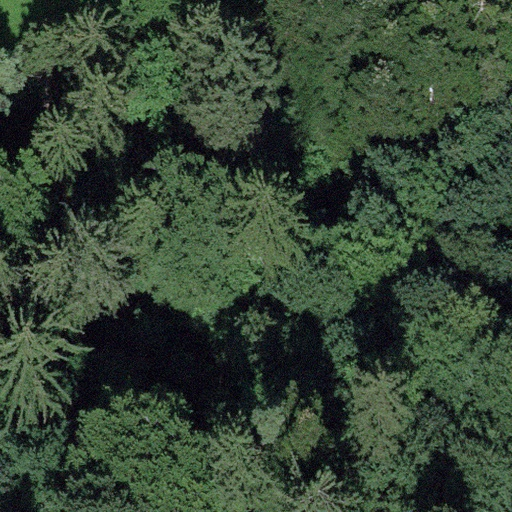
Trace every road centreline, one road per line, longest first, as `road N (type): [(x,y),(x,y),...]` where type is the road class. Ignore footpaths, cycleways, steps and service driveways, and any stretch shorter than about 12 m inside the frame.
road 1 (track): [(0,347),(511,112)]
road 2 (track): [(511,22),(203,45),(0,89)]
